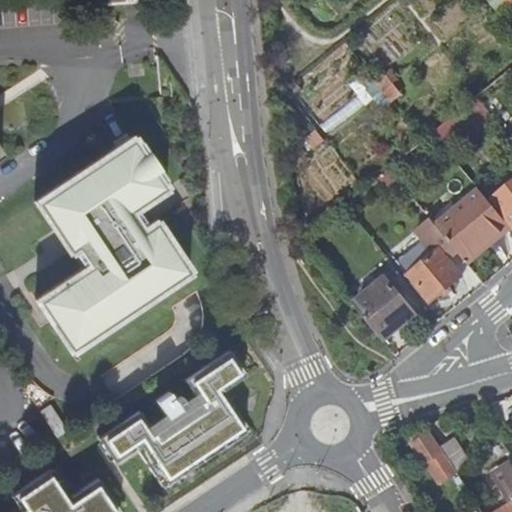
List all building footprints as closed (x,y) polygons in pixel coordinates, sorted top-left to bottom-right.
[(492,0),(499,9),(511,0),(492,0)] [(478,99),(454,118),(461,126),(473,140),(496,121),(478,99)] [(434,134),(441,143),(461,126),(454,118),(434,134)] [(162,181),(166,178),(140,139),(136,142),(132,136),(33,201),(68,253),(75,249),(87,265),(34,300),(69,352),(190,271),(155,219),(143,227),(132,211),(167,188),(162,181)] [(511,186),(493,202),(511,225),(511,186)] [(510,227),(481,192),(437,228),(454,249),(458,254),(463,259),(491,236),(494,240),(510,227)] [(449,262),(458,254),(454,249),(437,228),(434,225),(431,221),(416,232),(435,255),(410,277),(432,304),(462,279),(449,262)] [(360,314),(384,343),(416,317),(386,281),(354,307),(360,314)] [(133,447),(159,487),(246,429),(219,390),(243,374),(228,351),(184,380),(195,397),(203,409),(155,441),(147,429),(136,413),(97,439),(112,461),(133,447)] [(153,401),(165,418),(184,405),(179,396),(173,400),(167,392),(153,401)] [(147,429),(155,441),(203,409),(195,397),(184,405),(165,418),(147,429)] [(67,431),(49,404),(39,411),(56,438),(67,431)] [(440,448),(431,433),(413,445),(424,465),(426,464),(443,453),(440,448)] [(440,448),(443,453),(456,473),(472,463),(455,438),(440,448)] [(443,453),(426,464),(439,484),(456,473),(443,453)] [(511,511),(511,465),(494,477),(511,504),(499,511),(511,511)] [(120,511),(98,478),(70,497),(51,469),(11,496),(21,511),(120,511)]
